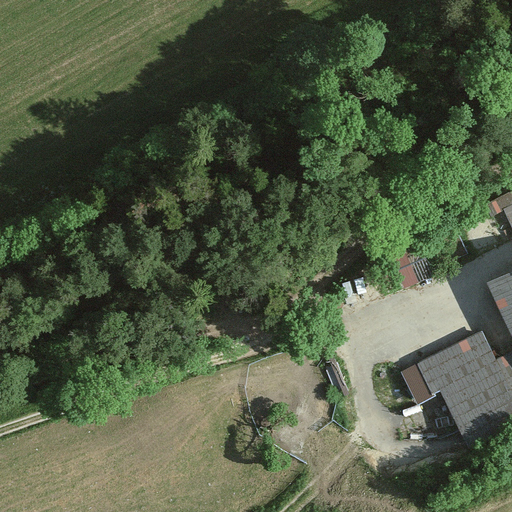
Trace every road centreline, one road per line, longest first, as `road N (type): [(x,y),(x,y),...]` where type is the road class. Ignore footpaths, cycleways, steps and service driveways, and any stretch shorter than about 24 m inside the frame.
road 1 (track): [(368,316),(0,433)]
road 2 (track): [(0,398),(368,316)]
road 3 (track): [(307,335),(331,440),(284,511)]
